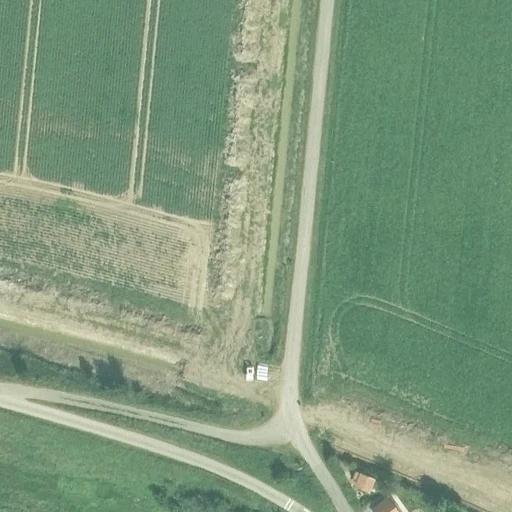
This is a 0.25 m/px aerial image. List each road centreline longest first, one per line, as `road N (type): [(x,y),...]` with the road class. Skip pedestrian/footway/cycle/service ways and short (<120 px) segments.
road 1 (unclassified): [(283,432),(329,0)]
road 2 (unclassified): [(0,399),(183,456),(288,505)]
road 3 (unclassified): [(283,432),(251,439),(58,397),(0,393)]
